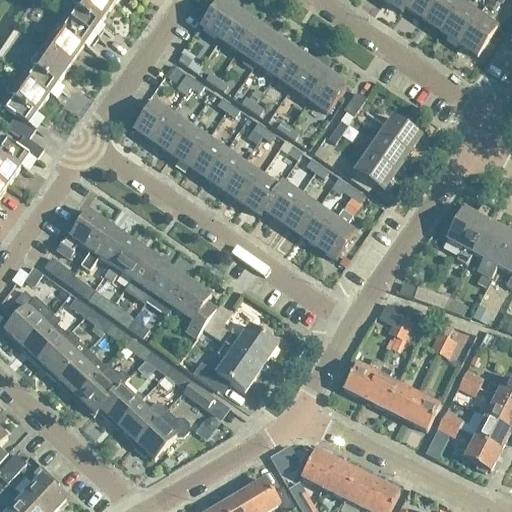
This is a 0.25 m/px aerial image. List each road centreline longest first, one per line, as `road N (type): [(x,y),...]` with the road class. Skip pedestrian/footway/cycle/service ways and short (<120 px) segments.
road 1 (residential): [(349,327),(86,139)]
road 2 (residential): [(349,327),(472,145)]
road 3 (residential): [(485,510),(298,412)]
road 4 (residential): [(488,121),(315,0)]
road 5 (residential): [(131,511),(0,377)]
road 6 (residential): [(142,511),(298,412)]
road 7 (residential): [(86,139),(182,1)]
road 8 (residential): [(0,276),(86,139)]
